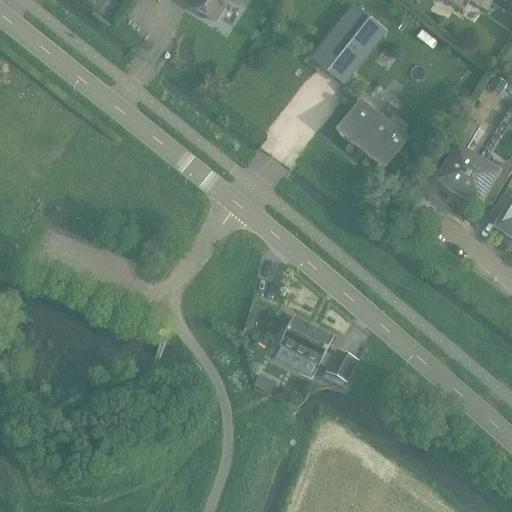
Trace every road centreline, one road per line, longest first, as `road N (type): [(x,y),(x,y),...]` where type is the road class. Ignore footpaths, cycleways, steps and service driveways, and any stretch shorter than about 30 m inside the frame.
road 1 (unclassified): [(511,441),(237,205)]
road 2 (unclassified): [(237,205),(0,15)]
road 3 (residential): [(406,511),(343,461),(325,511)]
road 4 (unclassified): [(161,298),(237,205)]
